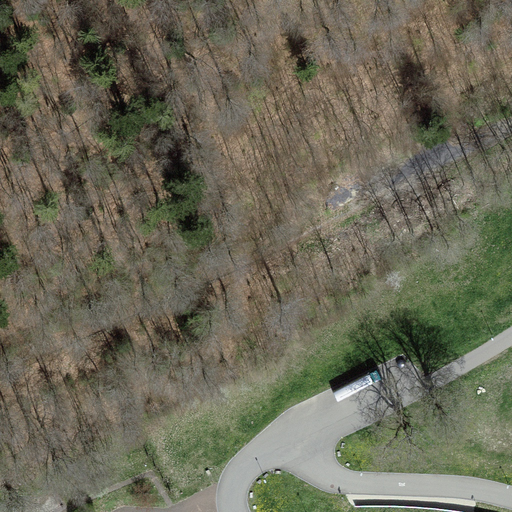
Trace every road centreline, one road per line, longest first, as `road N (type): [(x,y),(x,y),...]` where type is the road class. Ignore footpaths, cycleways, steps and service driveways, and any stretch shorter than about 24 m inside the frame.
road 1 (track): [(0,382),(214,279),(511,113)]
road 2 (residential): [(511,335),(443,375),(292,436)]
road 3 (residential): [(511,498),(331,478),(292,436)]
